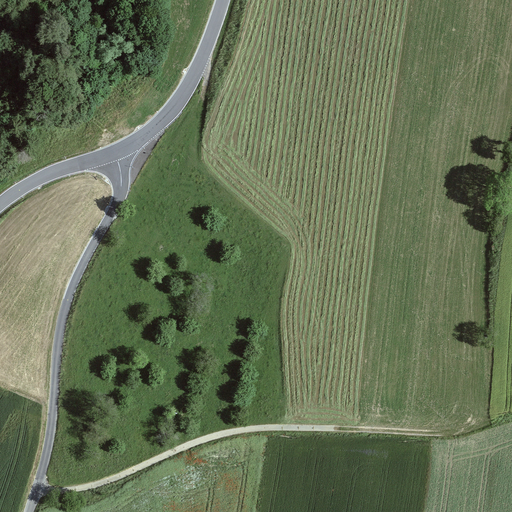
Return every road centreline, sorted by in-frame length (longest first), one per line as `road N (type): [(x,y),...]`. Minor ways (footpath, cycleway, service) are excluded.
road 1 (tertiary): [(29,511),(48,454),(58,338),(79,268),(117,201)]
road 2 (tertiary): [(223,0),(192,80),(161,124)]
